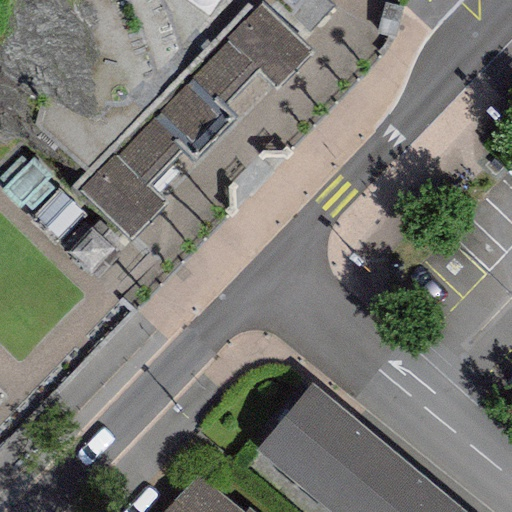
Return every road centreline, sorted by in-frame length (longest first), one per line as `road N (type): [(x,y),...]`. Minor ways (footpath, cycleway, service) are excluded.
road 1 (tertiary): [(511,11),(260,275)]
road 2 (residential): [(511,485),(260,275)]
road 3 (tertiary): [(260,275),(48,511)]
